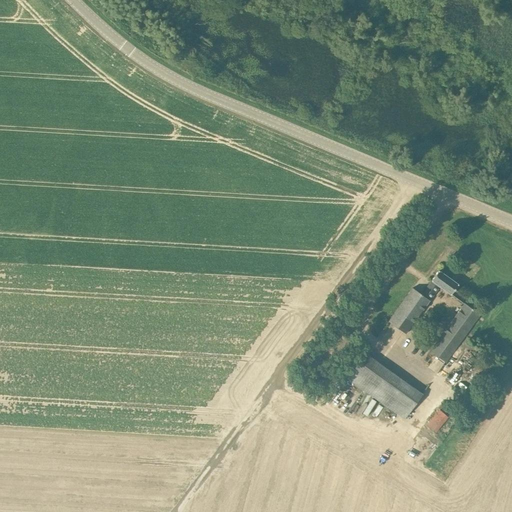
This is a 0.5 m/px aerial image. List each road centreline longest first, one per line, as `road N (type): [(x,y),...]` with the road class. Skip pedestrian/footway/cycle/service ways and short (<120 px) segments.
road 1 (unclassified): [(186,511),(417,185)]
road 2 (tertiary): [(417,185),(221,105),(146,65),(71,0)]
